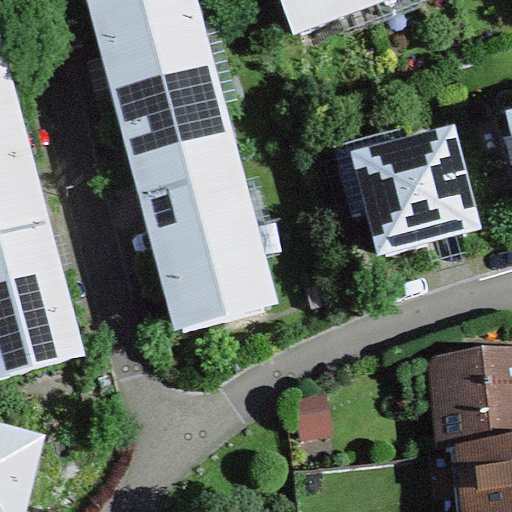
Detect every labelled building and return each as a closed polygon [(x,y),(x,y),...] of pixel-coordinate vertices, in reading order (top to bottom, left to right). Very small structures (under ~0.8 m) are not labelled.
[(284,0),(299,36),(375,7),(372,0),(284,0)] [(201,80),(181,1),(101,21),(122,100),(201,80)] [(221,156),(201,80),(122,100),(142,177),(221,156)] [(0,131),(10,129),(0,91),(0,131)] [(0,131),(0,214),(30,206),(10,129),(0,131)] [(385,256),(468,235),(447,154),(364,175),(385,256)] [(243,233),(221,156),(142,177),(163,255),(243,233)] [(0,214),(0,296),(51,283),(30,206),(0,214)] [(265,311),(243,233),(163,255),(184,333),(265,311)] [(0,296),(0,381),(72,362),(51,283),(0,296)] [(511,362),(458,368),(462,399),(441,401),(447,456),(466,454),(511,449),(511,362)] [(18,511),(32,457),(0,448),(0,511),(18,511)] [(511,511),(511,449),(466,454),(471,511),(511,511)]
